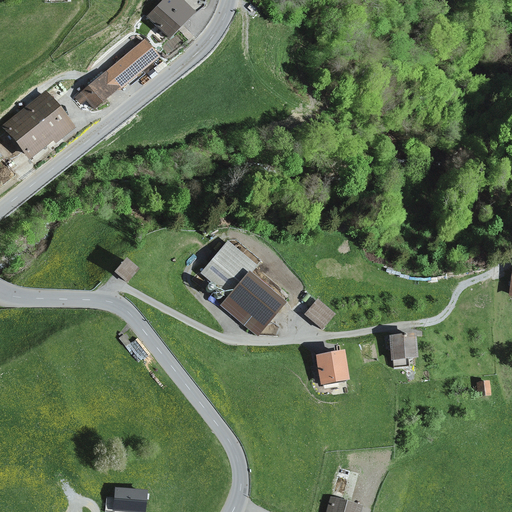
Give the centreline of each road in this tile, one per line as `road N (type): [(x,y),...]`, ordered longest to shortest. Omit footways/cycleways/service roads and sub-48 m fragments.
road 1 (tertiary): [(0,291),(106,300),(126,311),(233,448),(241,483),(233,511)]
road 2 (tertiary): [(230,0),(210,42),(0,210)]
road 3 (track): [(233,0),(248,12),(258,74),(312,106),(299,55),(320,31),(327,0)]
